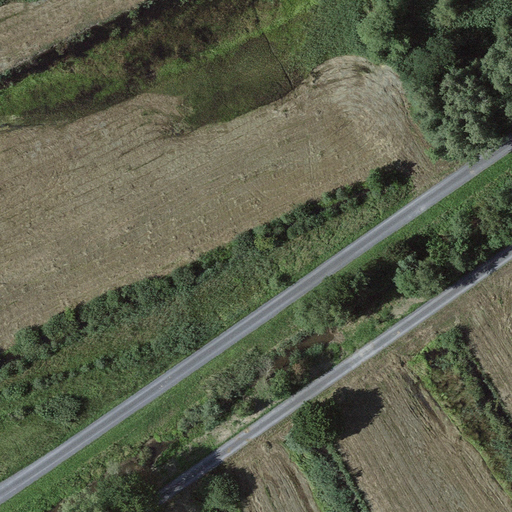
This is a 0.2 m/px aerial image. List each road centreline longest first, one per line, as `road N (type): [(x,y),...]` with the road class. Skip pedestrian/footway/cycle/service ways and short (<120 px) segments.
road 1 (track): [(511,141),(0,503)]
road 2 (track): [(511,251),(141,511)]
